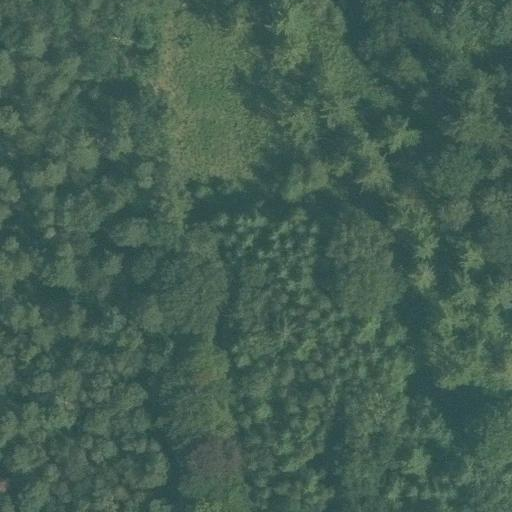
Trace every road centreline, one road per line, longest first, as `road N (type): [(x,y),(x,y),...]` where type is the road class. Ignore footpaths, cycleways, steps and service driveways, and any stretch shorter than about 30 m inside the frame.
road 1 (track): [(218,511),(157,52)]
road 2 (track): [(157,52),(0,5)]
